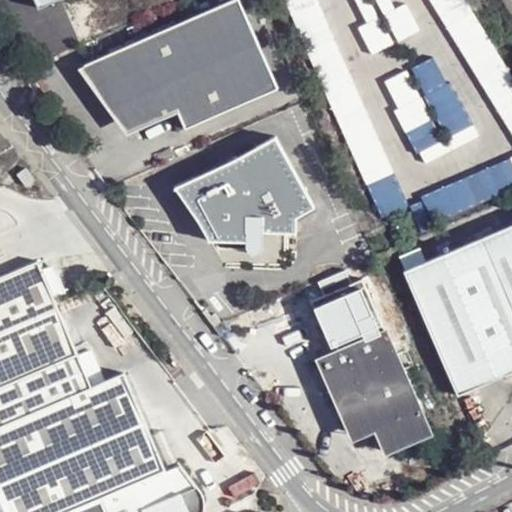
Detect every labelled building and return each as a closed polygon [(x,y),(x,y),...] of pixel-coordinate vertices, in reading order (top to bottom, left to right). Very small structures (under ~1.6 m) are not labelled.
[(229,0),(78,70),(127,137),(179,114),(187,131),(280,90),(239,0),(229,0)] [(277,138),(177,189),(210,243),(247,243),(247,234),(298,235),(298,220),(316,209),(277,138)] [(511,142),(489,151),(499,178),(511,173),(511,142)] [(17,175),(25,187),(35,181),(27,168),(17,175)] [(511,227),(406,273),(459,398),(511,374),(511,227)] [(0,511),(202,511),(203,498),(179,464),(164,471),(127,373),(88,389),(37,265),(0,280),(0,511)] [(375,434),(386,458),(396,453),(434,436),(387,330),(385,331),(362,279),(310,302),(331,350),(336,347),(338,352),(318,362),(354,443),(375,434)]
